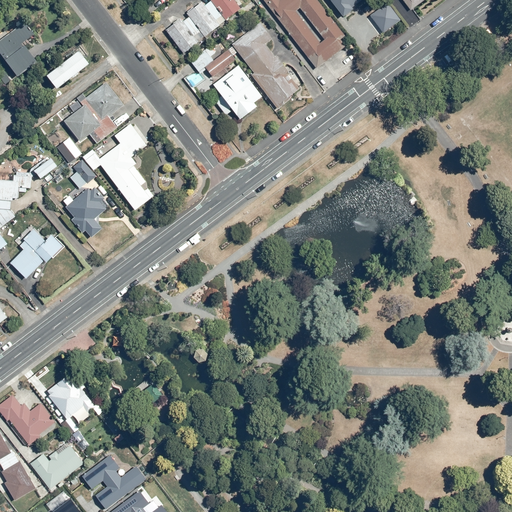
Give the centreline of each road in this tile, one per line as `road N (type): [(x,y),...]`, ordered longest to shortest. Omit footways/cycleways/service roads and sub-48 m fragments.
road 1 (tertiary): [(489,0),(232,193)]
road 2 (tertiary): [(232,193),(0,368)]
road 3 (residential): [(84,0),(232,193)]
